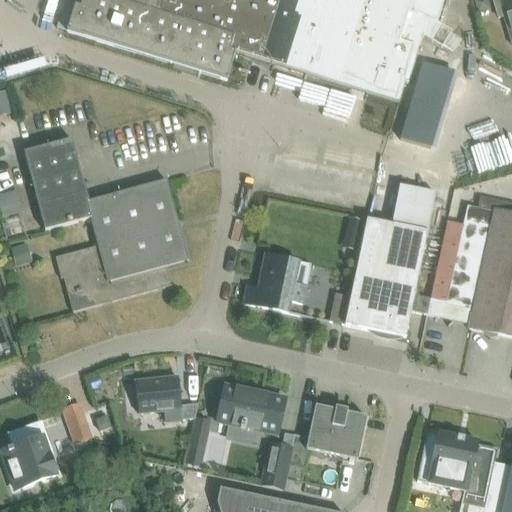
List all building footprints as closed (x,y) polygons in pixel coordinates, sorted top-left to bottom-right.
[(82,0),(80,8),(75,7),(67,32),(227,82),(235,55),(398,105),(404,83),(408,84),(423,37),(442,49),(451,34),(437,24),(444,0),(82,0)] [(479,0),(473,2),(477,14),(491,10),(487,0),(479,0)] [(511,0),(492,0),(498,19),(504,18),(511,45),(511,0)] [(36,50),(5,56),(8,75),(55,66),(53,58),(38,61),(36,50)] [(7,91),(0,92),(0,117),(13,114),(7,91)] [(45,232),(53,230),(90,220),(98,248),(55,259),(61,280),(64,280),(73,314),(172,287),(166,268),(188,263),(167,181),(89,202),(73,141),(23,154),(45,232)] [(18,191),(0,195),(0,207),(2,216),(23,212),(18,191)] [(447,222),(430,300),(433,301),(430,317),(470,325),(497,201),(480,198),(477,210),(467,207),(463,226),(447,222)] [(511,339),(511,205),(504,204),(505,203),(497,201),(470,325),(469,330),(511,339)] [(367,221),(351,298),(345,326),(406,339),(411,313),(430,317),(433,301),(430,300),(414,297),(428,233),(424,232),(425,227),(440,230),(444,213),(428,210),(427,217),(395,210),(391,226),(367,221)] [(11,250),(15,267),(32,263),(28,246),(11,250)] [(248,288),(244,305),(288,314),(290,302),(302,305),(305,289),(310,266),(299,263),(285,261),(266,256),(259,290),(248,288)] [(329,323),(345,326),(351,298),(335,295),(329,323)] [(100,375),(89,379),(93,390),(104,386),(100,375)] [(198,405),(181,407),(178,379),(136,384),(139,415),(164,413),(165,424),(195,421),(198,405)] [(247,389),(246,393),(225,388),(217,423),(278,436),(285,401),(273,398),(274,395),(247,389)] [(63,412),(75,445),(92,439),(80,406),(63,412)] [(315,407),(307,444),(303,443),(293,441),(288,466),(290,466),(303,469),(307,451),(358,462),(367,418),(315,407)] [(100,432),(111,429),(107,418),(96,421),(100,432)] [(197,419),(193,435),(207,438),(211,422),(197,419)] [(3,454),(16,490),(55,477),(40,432),(15,441),(18,449),(12,451),(12,449),(8,451),(8,452),(3,454)] [(425,446),(417,483),(464,492),(461,506),(473,509),(472,511),(484,511),(485,511),(486,511),(491,488),(493,476),(499,451),(477,447),(478,443),(440,434),(437,448),(425,446)] [(266,451),(258,487),(282,492),(290,457),(266,451)] [(122,462),(108,467),(111,475),(126,476),(122,462)] [(493,476),(491,488),(506,491),(502,511),(511,511),(511,465),(509,480),(493,476)] [(290,466),(288,477),(302,480),(304,469),(303,469),(290,466)] [(217,505),(218,511),(322,511),(220,490),(217,505)]
